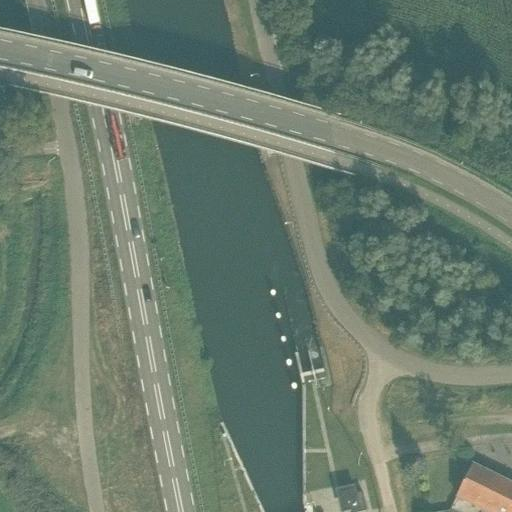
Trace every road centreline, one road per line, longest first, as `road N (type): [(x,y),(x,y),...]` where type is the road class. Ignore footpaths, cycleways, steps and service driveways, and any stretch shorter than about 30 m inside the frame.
road 1 (tertiary): [(0,49),(342,136),(449,177),(511,213)]
road 2 (primary): [(179,511),(79,0)]
road 3 (unclassified): [(511,373),(432,372),(385,356),(340,309),(315,260),(257,0)]
road 4 (unclassified): [(94,511),(68,147)]
road 5 (track): [(385,356),(364,406),(389,511)]
road 6 (unclassified): [(38,0),(68,147)]
